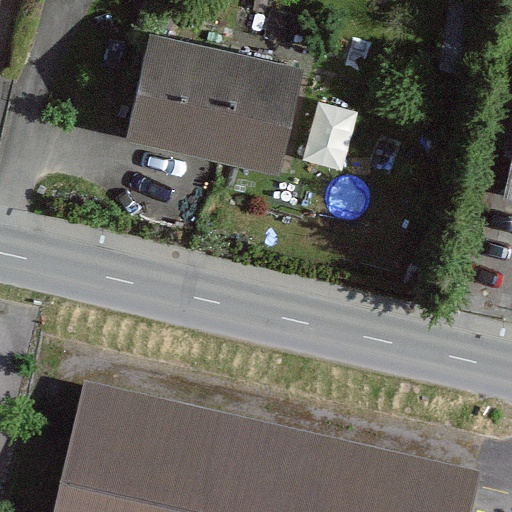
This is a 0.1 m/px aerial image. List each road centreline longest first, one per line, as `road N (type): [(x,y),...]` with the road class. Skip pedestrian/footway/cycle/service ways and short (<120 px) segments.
road 1 (track): [(511,470),(58,367),(30,511)]
road 2 (tertiary): [(511,368),(0,245)]
